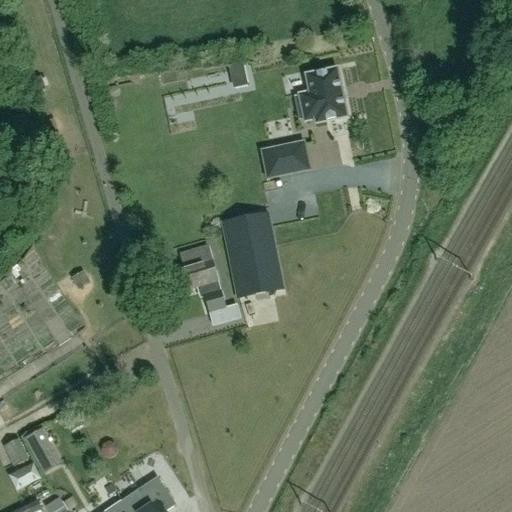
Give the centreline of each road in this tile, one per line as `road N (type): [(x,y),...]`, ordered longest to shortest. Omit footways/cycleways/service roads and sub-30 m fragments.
road 1 (residential): [(256,511),(406,213),(409,126),(374,0)]
road 2 (residential): [(206,511),(55,0)]
